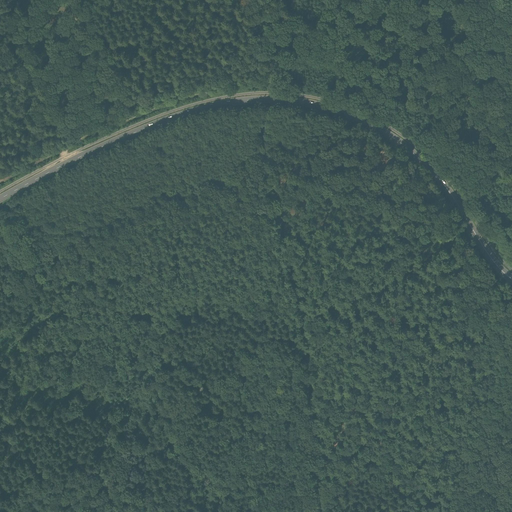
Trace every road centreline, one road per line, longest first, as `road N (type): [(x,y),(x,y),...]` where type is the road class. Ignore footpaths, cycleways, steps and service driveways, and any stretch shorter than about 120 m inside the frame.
road 1 (secondary): [(0,199),(113,141),(199,109),(300,101),(362,120),(407,148),(511,279)]
road 2 (track): [(2,180),(78,135),(178,98),(272,76),(294,0)]
road 3 (track): [(284,218),(306,325),(321,511)]
